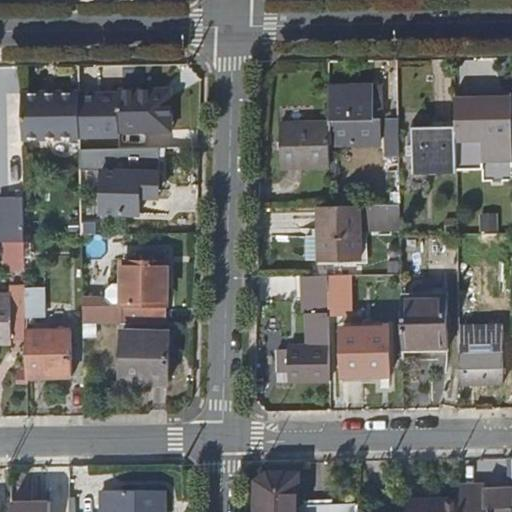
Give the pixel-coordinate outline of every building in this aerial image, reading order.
[(385,104),(385,84),(330,84),(331,124),(331,143),(383,143),(383,104),(385,104)] [(151,148),(151,133),(171,132),(170,90),(118,91),(118,94),(80,94),(81,138),(125,138),(125,148),(151,148)] [(24,138),(81,138),(80,94),(80,92),(23,92),(24,138)] [(455,126),(456,168),(484,168),(484,159),(511,159),(511,96),(455,97),(455,126)] [(387,155),(399,155),(398,119),(386,119),(387,155)] [(282,166),(331,166),(331,143),(331,124),(283,124),(282,166)] [(413,170),(456,169),(456,168),(455,126),(412,126),(413,170)] [(90,150),(90,164),(112,164),(112,150),(90,150)] [(484,176),(511,177),(511,162),(484,162),(484,176)] [(102,170),(100,215),(138,216),(139,197),(157,198),(158,172),(140,172),(102,170)] [(0,241),(5,242),(25,241),(25,196),(0,197),(0,241)] [(400,204),(332,205),(318,205),(319,258),(360,258),(360,230),(400,229),(400,204)] [(457,233),(458,245),(498,244),(498,232),(457,233)] [(5,266),(26,266),(25,241),(5,242),(5,266)] [(121,305),(121,322),(141,322),(165,322),(165,262),(163,262),(163,252),(136,252),(136,262),(112,262),(112,285),(106,290),(106,299),(112,305),(121,305)] [(352,274),(328,275),(329,312),(352,312),(352,274)] [(329,312),(328,275),(305,275),(305,312),(311,312),(329,312)] [(401,294),(402,359),(447,358),(446,285),(428,286),(429,294),(401,294)] [(0,339),(12,340),(12,298),(0,298),(0,339)] [(311,321),(329,321),(329,312),(311,312),(311,321)] [(288,380),(330,379),(329,344),(329,321),(311,321),(311,344),(288,345),(288,348),(277,348),(277,370),(288,370),(288,380)] [(341,328),(342,376),(389,375),(388,327),(341,328)] [(27,330),(27,375),(71,375),(71,330),(27,330)] [(120,330),(119,381),(168,383),(169,332),(120,330)] [(459,352),(460,382),(503,381),(502,352),(459,352)] [(358,511),(359,505),(301,505),(301,472),(271,473),(256,480),(256,506),(278,505),(278,511),(358,511)] [(511,511),(511,488),(478,489),(478,486),(460,487),(460,499),(460,511),(511,511)] [(165,511),(165,490),(102,490),(102,511),(165,511)] [(406,500),(406,511),(460,511),(460,499),(406,500)] [(12,502),(11,511),(49,511),(50,502),(12,502)]
